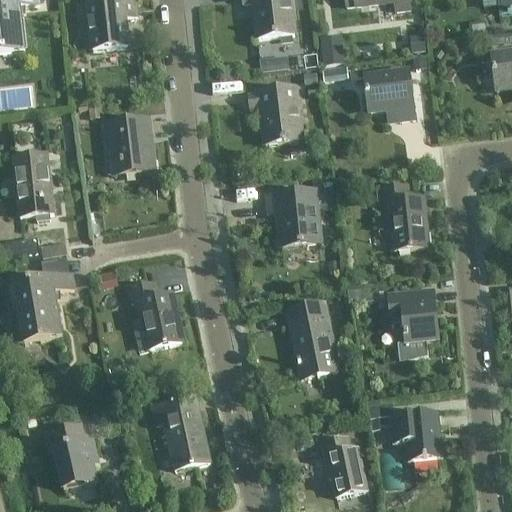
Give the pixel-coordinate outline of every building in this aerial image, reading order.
[(19,10),(39,8),(37,0),(0,0),(0,58),(24,56),(19,10)] [(96,0),(98,8),(88,9),(93,54),(128,50),(124,21),(137,20),(135,4),(122,5),(118,6),(117,0),(96,0)] [(258,42),(294,38),(289,0),(241,0),(243,6),(253,5),(258,42)] [(395,14),(409,13),(407,0),(345,0),(346,10),(355,9),(394,5),(395,14)] [(511,0),(497,0),(499,17),(511,15),(511,0)] [(423,38),(409,39),(412,56),(425,55),(423,38)] [(340,39),(320,41),(323,70),(343,68),(340,39)] [(511,55),(491,58),(495,93),(511,91),(511,55)] [(287,60),(259,63),(260,77),(288,74),(287,60)] [(345,69),(322,72),(324,86),(347,83),(345,69)] [(399,124),(415,122),(409,75),(364,80),(369,115),(397,111),(399,124)] [(264,148),(300,144),(294,91),(258,95),(258,97),(248,98),(250,112),(260,111),(264,148)] [(144,120),(104,124),(107,151),(110,151),(113,176),(153,172),(149,132),(148,119),(144,120)] [(46,158),(12,162),(19,222),(36,220),(37,225),(50,223),(49,218),(53,218),(46,158)] [(421,219),(424,219),(422,201),(407,203),(405,188),(378,191),(379,206),(387,205),(392,255),(425,251),(421,219)] [(281,250),(317,247),(312,194),(265,199),(267,217),(278,216),(281,250)] [(68,259),(66,248),(41,252),(43,263),(68,259)] [(14,290),(9,291),(12,312),(17,311),(21,334),(23,348),(40,346),(61,342),(54,297),(73,294),(71,280),(14,289),(14,290)] [(149,354),(181,347),(175,315),(177,315),(173,297),(158,300),(155,287),(128,292),(131,307),(139,305),(149,354)] [(401,323),(404,346),(396,347),(397,361),(425,358),(424,345),(438,344),(432,293),(386,298),(389,324),(401,323)] [(322,306),(285,314),(298,376),(317,372),(319,380),(337,376),(322,306)] [(174,474),(210,466),(196,400),(151,410),(155,429),(164,427),(174,474)] [(393,408),(367,410),(369,423),(379,422),(390,420),(393,448),(405,446),(407,466),(441,462),(436,415),(394,420),(393,408)] [(91,468),(97,466),(91,443),(83,445),(80,429),(45,437),(49,455),(53,454),(62,494),(95,487),(91,468)] [(335,501),(366,495),(356,452),(348,454),(346,440),(320,446),(326,474),(329,473),(335,501)]
